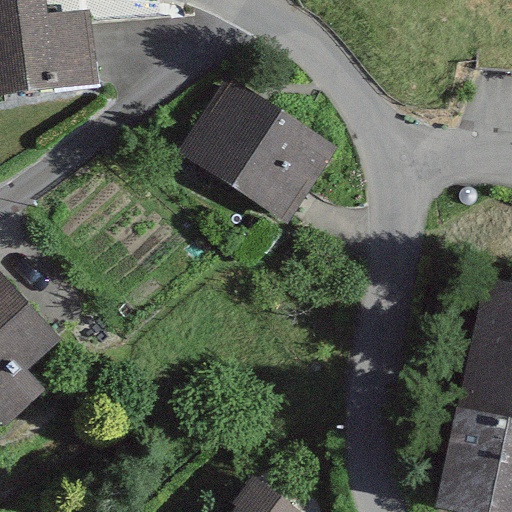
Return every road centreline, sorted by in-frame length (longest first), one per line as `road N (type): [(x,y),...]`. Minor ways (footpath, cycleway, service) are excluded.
road 1 (residential): [(374,511),(361,446),(386,253),(377,167)]
road 2 (residential): [(248,11),(18,207),(0,211)]
road 3 (residential): [(377,167),(341,90),(293,39),(248,11)]
road 4 (residential): [(377,167),(511,165)]
